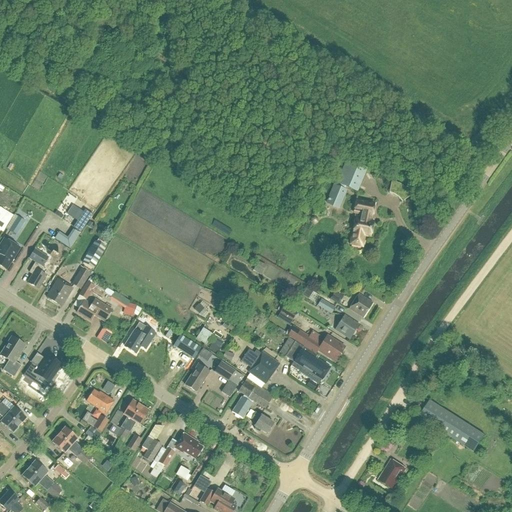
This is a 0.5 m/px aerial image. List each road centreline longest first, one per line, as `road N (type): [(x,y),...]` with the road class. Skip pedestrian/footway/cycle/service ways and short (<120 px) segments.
road 1 (tertiary): [(292,478),(511,139)]
road 2 (unclassified): [(335,500),(433,343),(511,239)]
road 3 (tertiary): [(292,478),(95,353)]
road 4 (unclassified): [(0,474),(95,353)]
